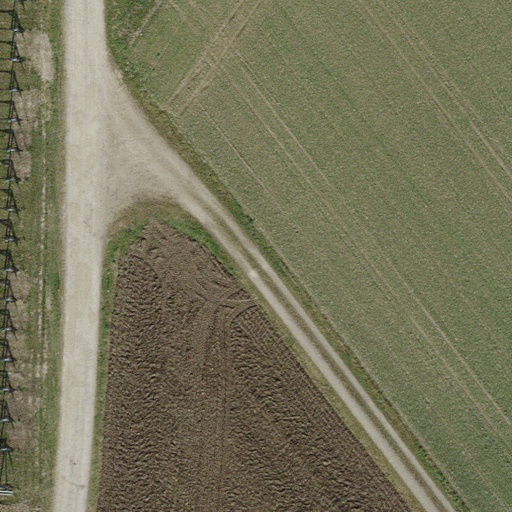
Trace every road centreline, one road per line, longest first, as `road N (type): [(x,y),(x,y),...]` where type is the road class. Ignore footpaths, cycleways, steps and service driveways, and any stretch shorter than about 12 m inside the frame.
road 1 (track): [(441,511),(205,206),(147,153),(85,131)]
road 2 (track): [(84,0),(80,382),(69,511)]
